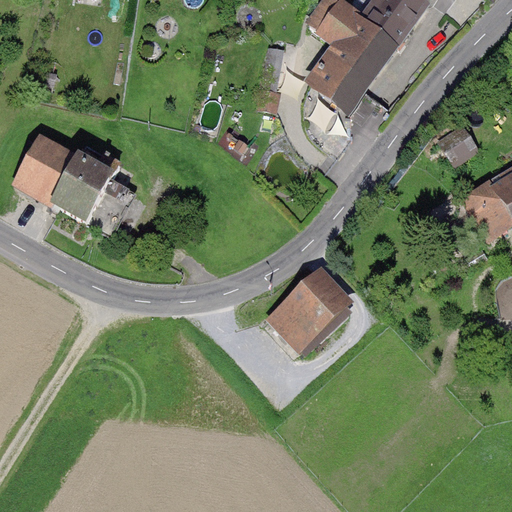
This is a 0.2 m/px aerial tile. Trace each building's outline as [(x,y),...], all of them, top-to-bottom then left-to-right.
[(336,57),(308,91),(347,122),(432,16),(411,0),(385,0),(383,3),(379,0),(376,0),(361,19),(345,6),(341,11),(329,2),(306,31),(320,41),(318,43),(336,57)] [(273,51),(269,88),(282,89),(286,53),(273,51)] [(280,99),(264,97),(261,115),(277,117),(280,99)] [(390,119),(367,102),(348,127),(371,144),(390,119)] [(75,165),(39,145),(13,194),(85,233),(88,228),(112,240),(133,202),(102,185),(109,172),(80,156),(75,165)] [(511,178),(462,208),(488,250),(511,235),(511,178)] [(320,275),(266,325),(299,360),(353,310),(320,275)] [(511,280),(498,285),(511,320),(511,319),(511,280)]
